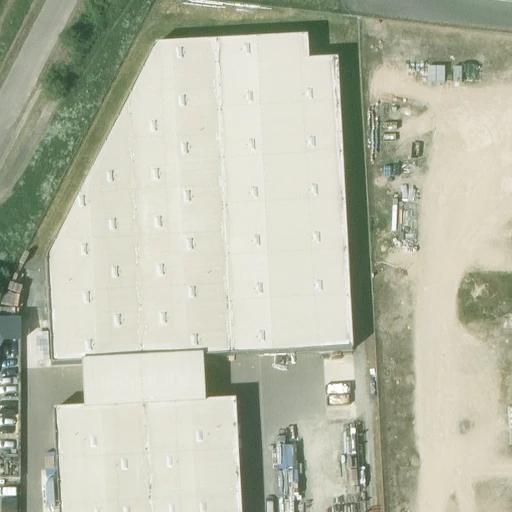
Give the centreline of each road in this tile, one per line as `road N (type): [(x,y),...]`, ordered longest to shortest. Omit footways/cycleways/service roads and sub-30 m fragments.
road 1 (track): [(0,197),(120,0)]
road 2 (track): [(0,136),(67,0)]
